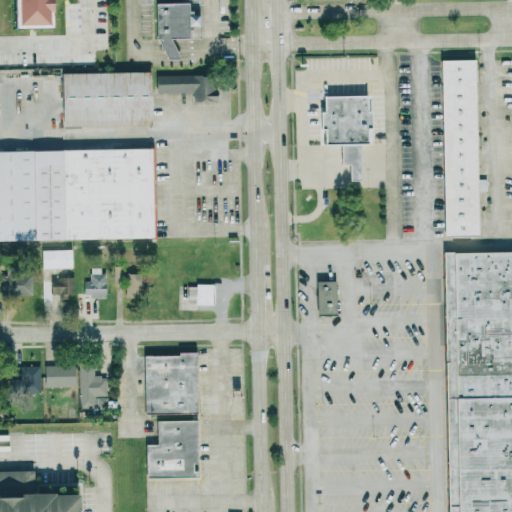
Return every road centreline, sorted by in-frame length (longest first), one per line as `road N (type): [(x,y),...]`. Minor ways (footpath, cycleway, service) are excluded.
road 1 (secondary): [(287,511),(278,43)]
road 2 (residential): [(261,330),(0,334)]
road 3 (secondary): [(254,44),(259,265)]
road 4 (secondary): [(261,330),(264,511)]
road 5 (residential): [(511,7),(388,9)]
road 6 (residential): [(390,41),(511,38)]
